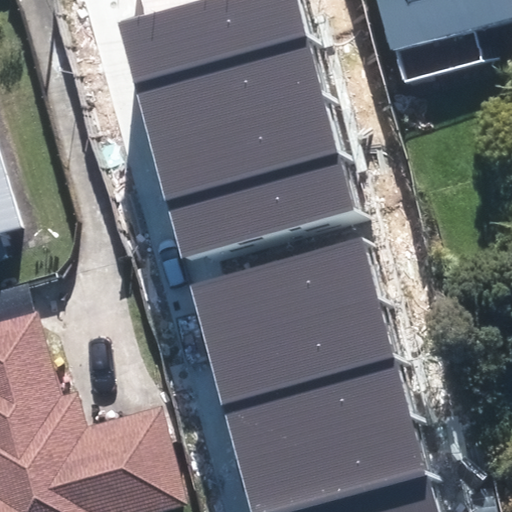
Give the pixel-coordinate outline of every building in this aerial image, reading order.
[(117,0),(128,42),(188,27),(181,0),(117,0)] [(204,26),(244,185),(379,151),(341,0),(239,0),(244,16),(204,26)] [(511,0),(370,0),(386,59),(511,27),(511,0)] [(0,248),(27,241),(0,149),(0,248)] [(267,226),(287,307),(372,286),(352,205),(267,226)] [(0,511),(178,511),(186,510),(159,413),(86,433),(76,398),(62,402),(39,316),(0,326),(0,511)] [(373,353),(241,386),(272,511),(329,511),(408,492),(394,437),(408,433),(397,391),(383,394),(373,353)]
